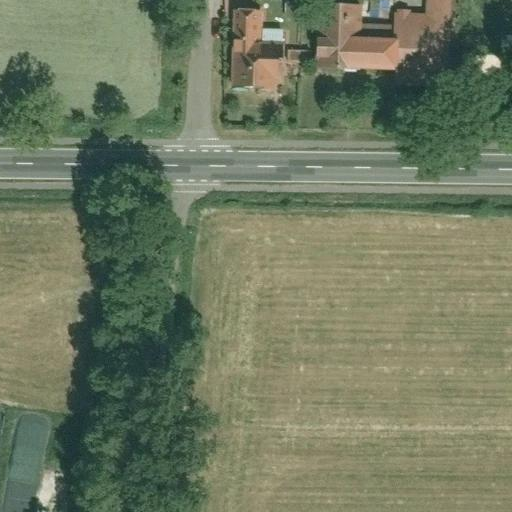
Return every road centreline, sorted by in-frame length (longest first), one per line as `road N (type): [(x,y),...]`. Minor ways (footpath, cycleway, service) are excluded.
road 1 (residential): [(127,511),(197,166)]
road 2 (primary): [(197,166),(511,169)]
road 3 (primary): [(0,160),(197,166)]
road 4 (residential): [(197,166),(201,0)]
